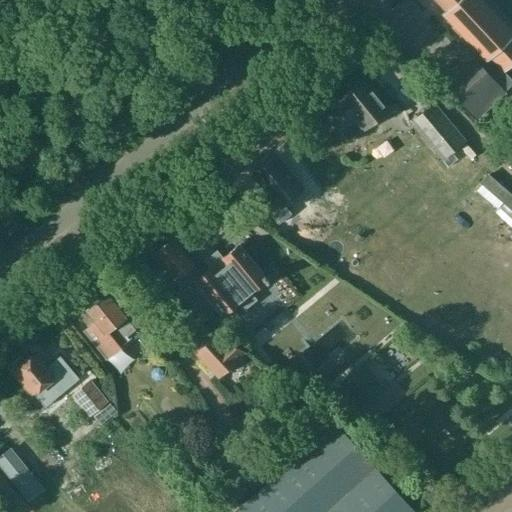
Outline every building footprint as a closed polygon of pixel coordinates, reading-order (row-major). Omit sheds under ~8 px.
[(511,41),(509,39),(511,36),(511,34),(480,0),(433,0),(444,12),(442,14),(484,58),(478,64),(474,60),(446,85),(477,118),(504,92),(503,91),(511,82),(511,81),(503,71),(511,62),(511,41)] [(381,70),(396,86),(405,77),(389,62),(381,70)] [(357,82),(353,86),(352,89),(339,100),(340,101),(324,114),(339,132),(340,132),(347,140),(362,128),(363,129),(387,110),(363,81),(360,83),(357,82)] [(440,160),(464,140),(433,103),(409,123),(440,160)] [(274,155),(252,173),(272,197),(262,205),(278,223),(291,213),(283,203),(301,188),(274,155)] [(490,192),(508,205),(511,199),(511,193),(497,183),(490,192)] [(175,280),(183,290),(192,283),(220,316),(237,302),(243,308),(255,299),(250,292),(267,278),(237,242),(220,254),(215,248),(201,260),(207,266),(199,273),(182,252),(181,253),(170,240),(155,253),(168,270),(167,271),(175,280)] [(124,317),(125,317),(106,294),(85,310),(95,322),(83,332),(105,359),(119,348),(116,344),(134,329),(124,317)] [(222,346),(212,337),(197,352),(210,367),(216,362),(223,370),(234,360),(233,359),(243,351),(228,341),(222,346)] [(13,370),(43,406),(78,377),(59,355),(45,366),(34,353),(26,359),(22,359),(15,365),(15,369),(13,370)] [(70,393),(87,415),(106,400),(89,379),(70,393)] [(93,415),(100,424),(117,410),(110,402),(93,415)] [(29,427),(44,449),(56,441),(41,418),(29,427)] [(234,511),(414,511),(334,422),(234,511)] [(16,443),(3,454),(32,489),(45,478),(16,443)] [(0,457),(0,473),(13,488),(22,480),(1,456),(0,457)] [(0,490),(6,497),(13,491),(7,484),(0,475),(0,490)]
